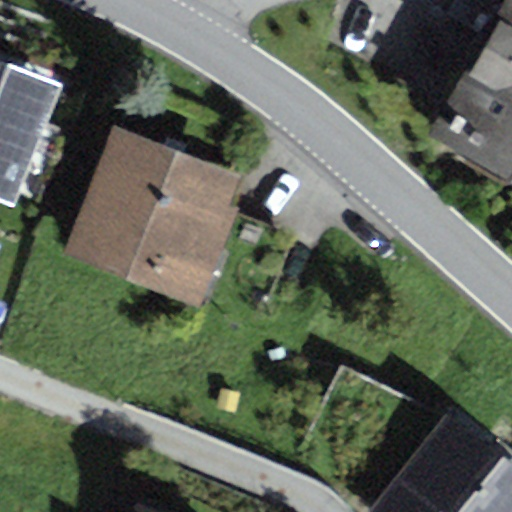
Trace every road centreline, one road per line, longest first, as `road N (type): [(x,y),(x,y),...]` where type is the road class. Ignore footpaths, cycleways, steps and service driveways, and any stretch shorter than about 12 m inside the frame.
road 1 (tertiary): [(511,293),(286,87),(190,35)]
road 2 (residential): [(0,367),(330,511)]
